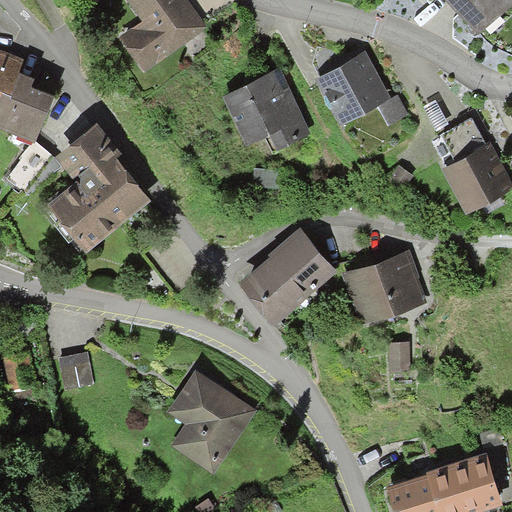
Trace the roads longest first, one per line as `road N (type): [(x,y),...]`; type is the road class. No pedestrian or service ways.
road 1 (residential): [(5,0),(144,166),(219,272)]
road 2 (residential): [(219,272),(312,215),(511,242)]
road 3 (residential): [(281,368),(224,333),(0,277)]
road 4 (residential): [(511,85),(468,73),(420,38),(290,0)]
road 5 (residential): [(363,511),(319,415),(281,368)]
